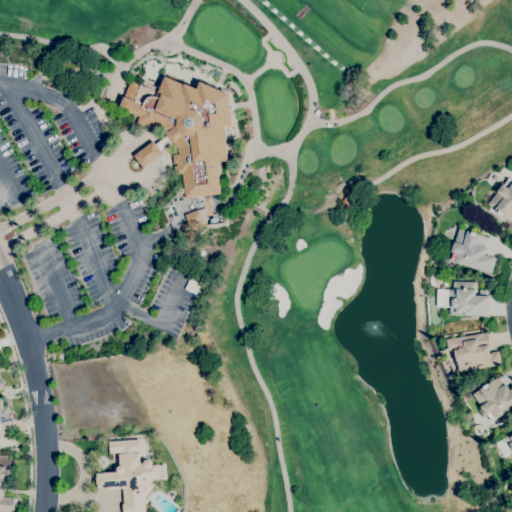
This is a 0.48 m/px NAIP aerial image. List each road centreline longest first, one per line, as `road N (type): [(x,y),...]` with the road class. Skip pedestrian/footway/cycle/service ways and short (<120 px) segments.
road 1 (track): [(247,0),(301,63),(315,97),(291,151),(256,146),(236,190)]
road 2 (residential): [(0,266),(41,399),(44,511)]
road 3 (track): [(0,34),(103,47),(123,64),(111,94)]
road 4 (track): [(170,39),(240,72),(252,93),(256,146)]
